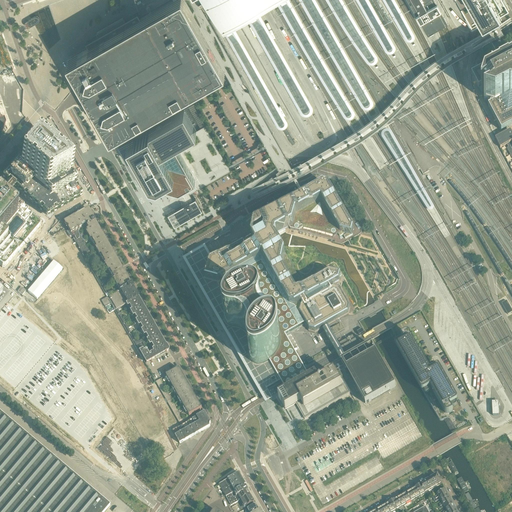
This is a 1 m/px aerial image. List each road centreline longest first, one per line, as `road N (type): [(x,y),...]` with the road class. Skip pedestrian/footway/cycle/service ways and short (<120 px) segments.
road 1 (unclassified): [(381,303),(402,291),(405,279),(348,178),(335,173),(312,170),(168,255)]
road 2 (unclassified): [(168,255),(105,146),(86,162),(101,190)]
road 3 (unclassified): [(254,407),(168,255)]
road 4 (residential): [(463,511),(439,469),(359,511)]
road 5 (unclassified): [(225,404),(222,421),(160,511)]
